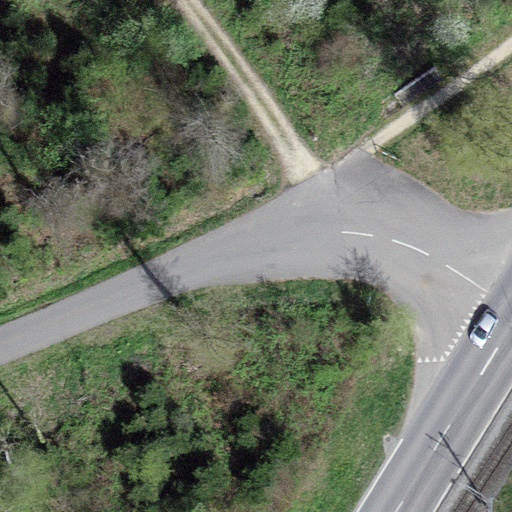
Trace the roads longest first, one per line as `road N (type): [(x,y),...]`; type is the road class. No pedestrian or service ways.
road 1 (unclassified): [(511,298),(414,247),(337,222),(256,245),(0,349)]
road 2 (track): [(183,0),(337,222)]
road 3 (secondary): [(395,511),(511,323)]
